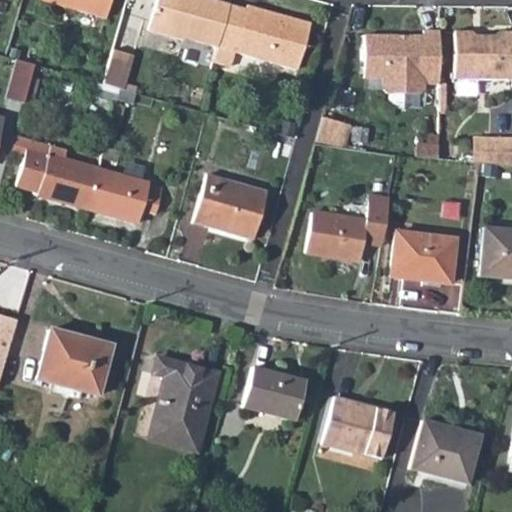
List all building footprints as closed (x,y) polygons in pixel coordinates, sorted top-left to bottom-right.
[(39,0),(105,19),(110,0),(39,0)] [(198,0),(155,0),(148,30),(185,41),(186,37),(217,46),(229,4),(214,0),(204,0),(204,1),(198,0)] [(217,46),(213,61),(231,66),(235,51),(296,68),(309,22),(246,4),(245,9),(229,4),(217,46)] [(422,84),(438,84),(439,31),(425,31),(421,31),(421,35),(364,35),(362,77),(381,77),(381,88),(386,94),(417,95),(422,89),(422,84)] [(453,31),(452,79),(511,80),(511,32),(496,31),(491,36),(474,36),(469,31),(453,31)] [(133,56),(112,50),(103,83),(119,88),(124,89),(133,56)] [(15,58),(5,97),(21,102),(32,63),(15,58)] [(322,116),(315,140),(335,146),(341,122),(322,116)] [(12,136),(7,154),(24,158),(15,188),(36,194),(36,195),(85,209),(97,167),(49,154),(50,147),(12,136)] [(489,140),(471,140),(471,163),(477,164),(489,166),(489,140)] [(511,140),(489,140),(489,166),(511,167),(511,140)] [(437,145),(415,143),(413,158),(437,160),(437,145)] [(97,167),(85,209),(135,223),(139,208),(154,212),(161,186),(97,167)] [(204,174),(191,220),(250,237),(264,192),(204,174)] [(367,193),(366,201),(386,205),(388,197),(367,193)] [(357,260),(359,244),(361,235),(380,238),(386,205),(366,201),(362,220),(310,211),(304,251),(357,260)] [(511,230),(483,228),(477,276),(511,278),(511,230)] [(393,239),(388,276),(446,284),(451,238),(394,231),(393,239)] [(361,235),(359,244),(379,247),(380,238),(361,235)] [(0,376),(16,323),(0,317),(0,376)] [(106,355),(85,349),(86,341),(48,331),(35,381),(95,397),(106,355)] [(86,341),(85,349),(106,355),(108,347),(86,341)] [(163,377),(147,440),(194,452),(214,375),(155,359),(151,374),(163,377)] [(251,370),(242,409),(291,421),(301,383),(251,370)] [(390,413),(332,398),(320,444),(377,459),(390,413)] [(418,421),(405,468),(465,485),(478,438),(418,421)]
